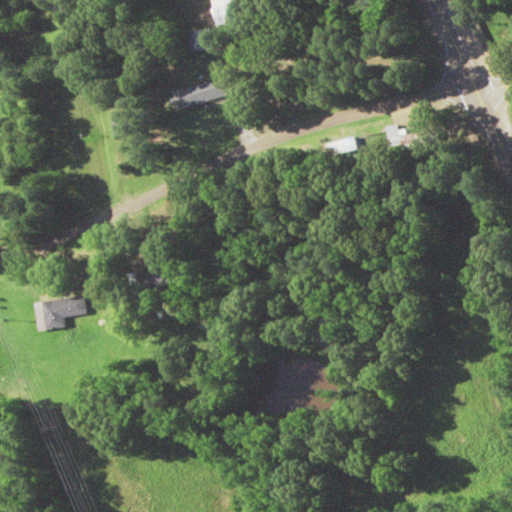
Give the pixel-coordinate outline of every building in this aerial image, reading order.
[(237,0),(212,0),(217,36),(231,34),(229,15),(239,14),(237,0)] [(190,52),(210,52),(210,32),(190,32),(190,52)] [(239,94),(234,75),(172,91),(177,110),(239,94)] [(424,142),(422,132),(405,136),(405,134),(387,137),(390,149),(424,142)] [(327,145),(330,157),(347,153),(344,140),(327,145)] [(145,273),(147,289),(160,287),(158,271),(145,273)] [(86,316),(85,298),(35,303),(38,332),(66,330),(65,318),(86,316)]
